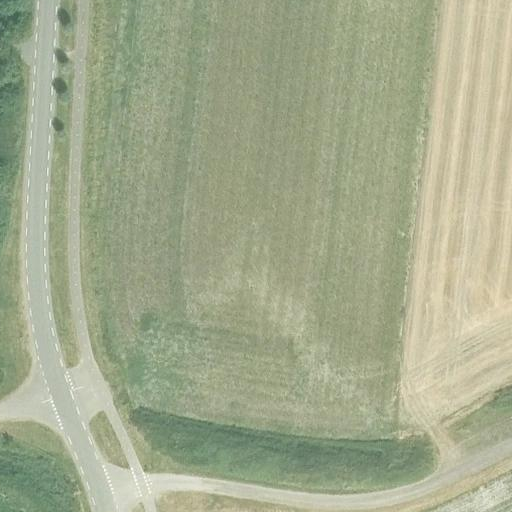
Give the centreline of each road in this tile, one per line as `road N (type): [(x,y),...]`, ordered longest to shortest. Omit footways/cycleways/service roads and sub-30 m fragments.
road 1 (tertiary): [(59,396),(35,263),(49,0)]
road 2 (track): [(511,452),(435,489),(363,509),(186,483),(141,485)]
road 3 (tertiary): [(106,511),(59,396)]
